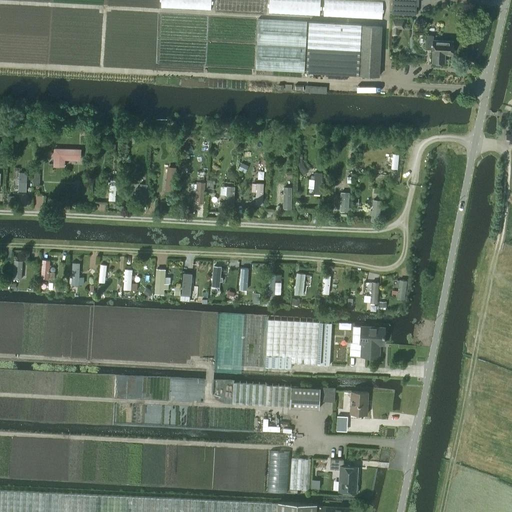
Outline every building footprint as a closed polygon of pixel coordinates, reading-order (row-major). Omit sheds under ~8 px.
[(406,5),(406,0),(392,0),(392,13),(416,14),(416,5),(406,5)] [(393,21),(393,34),(397,35),(397,28),(402,28),(403,21),(393,21)] [(379,76),(381,39),(382,26),(362,25),(309,22),(306,72),(379,76)] [(453,54),(453,41),(433,40),(434,36),(426,35),(425,49),(433,50),(433,53),(433,62),(445,63),(445,54),(453,54)] [(82,124),(81,135),(90,135),(91,124),(82,124)] [(82,149),(55,148),(54,151),(55,151),(51,151),(51,156),(54,156),(54,165),(65,165),(65,159),(81,160),(82,149)] [(398,171),(400,155),(393,155),(391,170),(398,171)] [(168,168),(166,191),(172,192),(173,186),(176,187),(176,182),(174,181),(175,169),(168,168)] [(26,193),(27,173),(19,172),(18,193),(26,193)] [(321,196),(323,174),(315,173),(313,195),(321,196)] [(204,204),(205,183),(197,182),(196,204),(204,204)] [(207,182),(206,192),(214,193),(215,183),(207,182)] [(136,189),(135,196),(139,196),(139,205),(146,206),(147,185),(140,184),(140,189),(136,189)] [(264,184),(257,184),(256,206),(263,207),(264,184)] [(227,187),(226,208),(233,208),(234,187),(227,187)] [(341,192),(340,212),(348,212),(349,192),(341,192)] [(370,212),(370,217),(372,217),(371,222),(378,223),(380,201),(373,200),(372,212),(370,212)] [(43,260),(42,278),(49,278),(50,260),(43,260)] [(14,261),(13,279),(21,279),(22,261),(14,261)] [(213,267),(211,288),(219,289),(221,268),(213,267)] [(125,269),(123,290),(130,291),(132,270),(125,269)] [(157,270),(155,295),(163,296),(163,290),(168,291),(168,285),(164,285),(165,270),(157,270)] [(399,280),(397,300),(404,301),(407,281),(399,280)] [(371,282),(370,304),(377,305),(378,283),(371,282)] [(147,288),(143,293),(148,297),(152,292),(147,288)] [(329,365),(332,323),(267,320),(265,368),(291,369),(291,363),(329,365)] [(362,343),(361,356),(378,357),(379,344),(383,344),(384,328),(361,326),(360,343),(362,343)] [(232,404),(235,404),(319,409),(319,399),(334,400),(335,387),(320,387),(320,388),(291,386),(266,386),(266,385),(233,383),(232,404)] [(367,414),(368,392),(351,391),(350,413),(367,414)] [(291,459),(289,489),(309,490),(311,460),(291,459)] [(331,459),(330,469),(340,470),(339,491),(356,492),(356,490),(358,489),(358,485),(357,483),(358,467),(343,466),(344,459),(341,459),(331,459)] [(278,502),(278,503),(0,490),(0,511),(315,511),(316,504),(278,502)]
